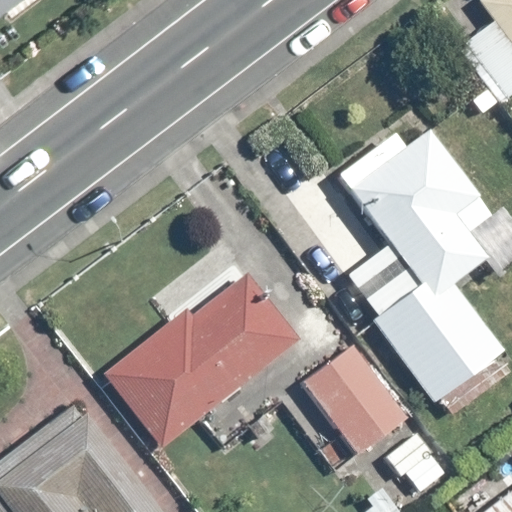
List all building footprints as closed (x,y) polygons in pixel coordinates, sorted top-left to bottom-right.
[(0,0),(0,10),(13,0),(0,0)] [(511,0),(477,0),(471,5),(486,26),(459,46),(501,103),(511,95),(511,0)] [(475,201),(423,133),(343,194),(415,288),(366,325),(428,405),(497,353),(447,288),(482,261),(450,219),(475,201)] [(180,312),(98,376),(157,450),(293,343),(240,277),(186,320),(180,312)] [(403,418),(347,341),(296,379),(352,456),(403,418)] [(154,511),(81,418),(0,480),(0,508),(3,511),(154,511)] [(443,473),(412,433),(383,456),(414,496),(443,473)] [(400,511),(375,481),(346,505),(352,511),(400,511)] [(511,511),(511,491),(484,511),(511,511)]
